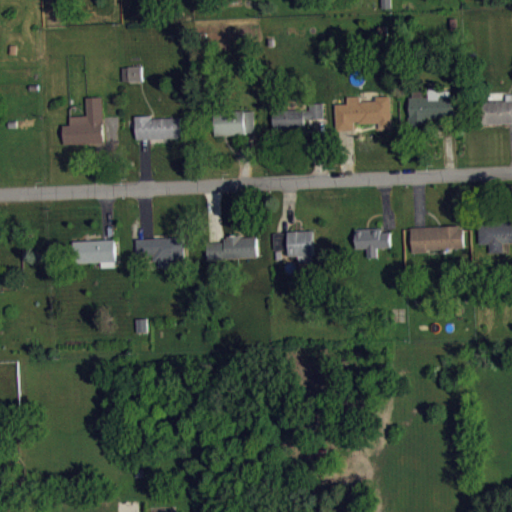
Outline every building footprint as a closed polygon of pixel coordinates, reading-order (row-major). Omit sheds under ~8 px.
[(392,0),(382,0),(383,13),(393,13),(392,0)] [(124,86),(144,86),(144,71),(124,71),(124,86)] [(409,97),(410,124),(429,124),(429,118),(455,117),(455,104),(460,104),(459,95),(452,95),(451,86),(429,87),(429,97),(409,97)] [(511,92),(511,121),(479,124),(478,101),(507,100),(507,93),(511,92)] [(391,95),(392,128),(380,128),(379,122),(354,122),(354,129),(336,129),(335,98),(350,98),(350,101),(376,101),(376,95),(391,95)] [(62,124),(64,143),(106,141),(102,96),(86,96),(87,113),(69,115),(70,124),(62,124)] [(272,109),(273,129),(306,128),(306,118),(324,118),(323,97),(310,98),(310,108),(272,109)] [(215,134),(245,133),(245,131),(255,131),(254,111),(254,109),(213,110),(215,134)] [(136,138),(135,115),(151,114),(151,117),(180,116),(181,137),(136,138)] [(480,244),(479,222),(511,221),(511,241),(504,242),(504,252),(490,252),(490,243),(480,244)] [(412,227),(413,253),(428,252),(428,249),(465,247),(464,228),(460,228),(460,224),(442,226),(412,227)] [(355,228),(356,248),(368,248),(368,256),(377,256),(377,247),(391,247),(390,231),(381,231),(381,227),(355,228)] [(313,229),(315,260),(299,261),(298,255),(289,255),(288,249),(274,250),(273,231),(313,229)] [(258,236),(259,255),(208,259),(206,243),(224,241),(224,237),(227,237),(227,235),(240,234),(241,237),(258,236)] [(137,237),(137,260),(158,259),(158,265),(170,265),(169,259),(184,259),(183,236),(137,237)] [(115,239),(117,260),(115,260),(115,266),(101,267),(100,261),(72,262),(70,240),(115,239)]
